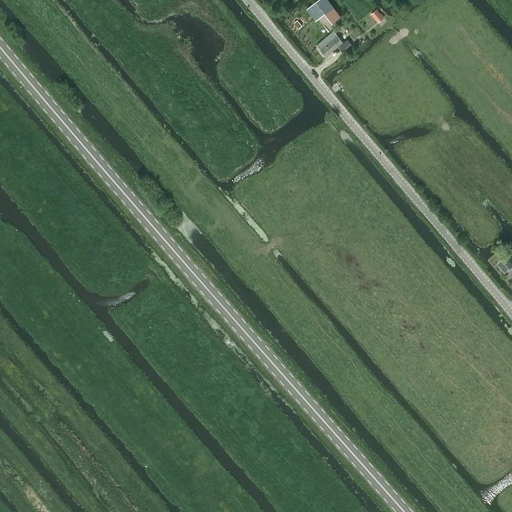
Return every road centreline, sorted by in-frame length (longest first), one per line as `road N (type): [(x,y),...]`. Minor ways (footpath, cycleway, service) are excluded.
road 1 (secondary): [(403,511),(0,46)]
road 2 (tertiary): [(511,314),(246,0)]
